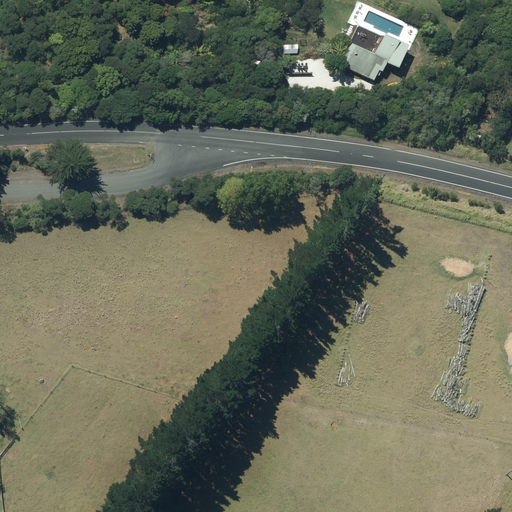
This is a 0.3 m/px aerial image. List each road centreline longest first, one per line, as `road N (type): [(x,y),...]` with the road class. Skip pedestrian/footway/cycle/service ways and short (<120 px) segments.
road 1 (tertiary): [(511,187),(341,151),(196,136)]
road 2 (unclassified): [(196,136),(184,159),(154,176),(0,193)]
road 3 (tertiary): [(196,136),(0,135)]
